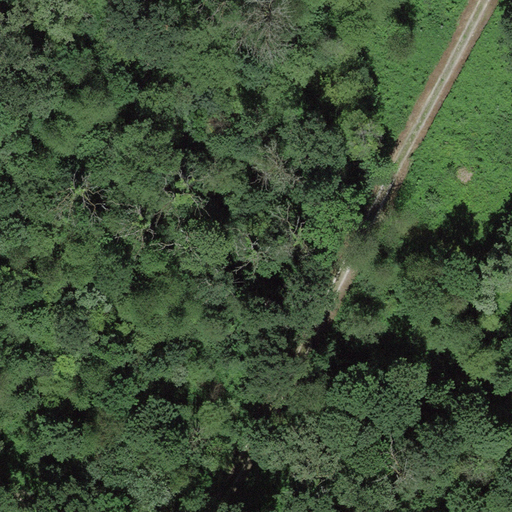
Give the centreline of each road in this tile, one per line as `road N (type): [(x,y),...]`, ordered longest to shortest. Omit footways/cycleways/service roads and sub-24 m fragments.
road 1 (track): [(206,511),(483,0)]
road 2 (track): [(372,216),(486,259),(511,287)]
